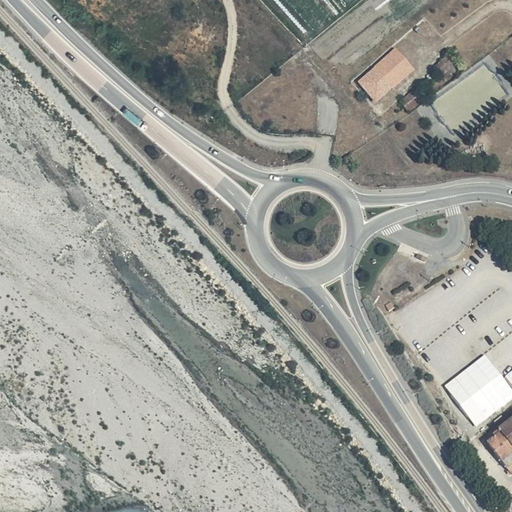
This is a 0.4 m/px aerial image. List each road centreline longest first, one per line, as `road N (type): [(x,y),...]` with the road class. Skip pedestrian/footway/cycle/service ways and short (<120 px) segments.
road 1 (primary): [(478,511),(364,326),(345,260)]
road 2 (primary): [(300,279),(327,306),(462,511)]
road 3 (track): [(224,0),(232,19),(223,91),(235,115),(259,137),(321,142),(323,179)]
road 4 (primary): [(26,0),(146,110)]
road 5 (primary): [(146,110),(254,218)]
road 6 (primary): [(279,182),(229,163),(146,110)]
